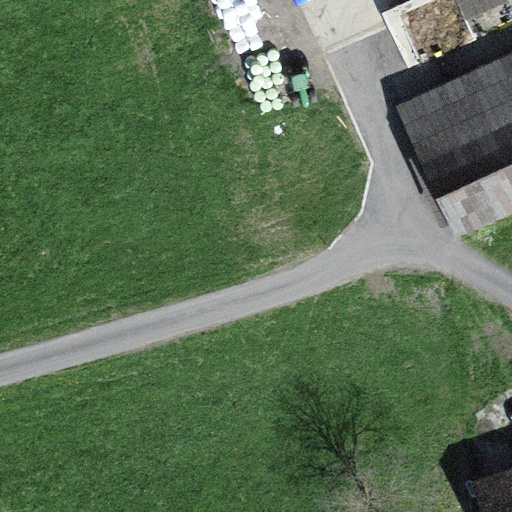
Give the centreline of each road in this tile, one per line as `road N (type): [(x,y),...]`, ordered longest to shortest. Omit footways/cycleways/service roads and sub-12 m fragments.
road 1 (residential): [(0,368),(387,252),(465,262),(511,288)]
road 2 (track): [(387,252),(398,197),(362,95),(381,0)]
